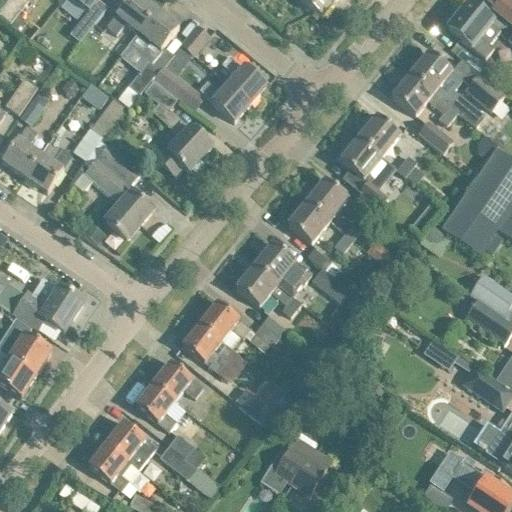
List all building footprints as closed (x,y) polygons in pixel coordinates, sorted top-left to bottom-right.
[(9,0),(0,12),(0,21),(9,28),(28,4),(23,0),(9,0)] [(66,0),(86,15),(86,14),(89,16),(98,4),(99,4),(101,0),(66,0)] [(125,28),(138,37),(157,14),(138,0),(130,0),(115,19),(116,20),(107,31),(116,39),(125,28)] [(334,0),(304,0),(301,4),(322,22),(338,3),(334,0)] [(501,0),(493,10),(503,18),(511,25),(511,7),(502,0),(501,0)] [(490,47),(501,33),(492,26),(493,25),(469,6),(448,32),(485,62),(494,51),(490,47)] [(157,14),(138,37),(129,49),(150,66),(160,55),(179,32),(157,14)] [(85,20),(70,38),(80,46),(80,45),(94,28),(95,27),(85,20)] [(184,46),(196,56),(209,41),(197,31),(184,46)] [(429,56),(410,78),(476,132),(486,121),(454,95),(462,85),(469,90),(465,95),(491,116),(504,100),(478,78),(461,64),(452,75),(429,56)] [(235,81),(228,89),(250,108),(266,90),(244,71),(244,72),(230,60),(222,69),(235,81)] [(142,95),(150,84),(156,76),(147,69),(129,92),(138,99),(139,99),(142,95)] [(153,82),(188,109),(197,98),(162,71),(153,82)] [(476,132),(410,78),(392,101),(415,120),(427,106),(443,118),(438,124),(447,131),(458,118),(476,132)] [(6,111),(19,119),(38,91),(25,83),(6,111)] [(177,105),(150,84),(142,95),(158,108),(152,115),(169,131),(181,142),(169,154),(164,150),(155,160),(175,178),(183,170),(189,175),(211,151),(190,132),(189,132),(170,114),(177,105)] [(250,108),(228,89),(221,97),(208,85),(199,95),(212,106),(212,107),(234,126),(250,108)] [(129,92),(119,104),(128,111),(132,107),(138,99),(129,92)] [(48,103),(38,96),(20,122),(30,129),(48,103)] [(103,143),(104,143),(128,113),(113,103),(91,132),(90,132),(73,156),(84,165),(101,141),(103,143)] [(377,120),(358,142),(382,161),(400,139),(377,120)] [(417,138),(443,159),(454,147),(428,125),(417,138)] [(2,165),(25,181),(41,158),(29,150),(37,138),(27,131),(19,143),(18,142),(2,165)] [(142,176),(104,143),(101,141),(84,165),(91,170),(84,177),(116,205),(119,202),(128,192),(142,176)] [(382,161),(358,142),(349,153),(345,149),(336,160),(340,164),(340,165),(363,184),(382,161)] [(41,158),(25,181),(48,197),(64,173),(63,173),(71,161),(61,154),(60,155),(48,147),(41,158)] [(511,164),(497,154),(443,234),(480,259),(484,252),(497,233),(511,242),(511,164)] [(405,182),(417,167),(408,160),(397,175),(405,182)] [(324,183),(306,206),(330,225),(348,203),(324,183)] [(403,185),(406,199),(417,197),(414,183),(403,185)] [(367,187),(359,196),(376,210),(380,213),(389,202),(377,193),(368,185),(367,187)] [(128,192),(119,202),(123,205),(105,225),(126,244),(153,214),(128,192)] [(359,196),(352,205),(369,219),(376,210),(359,196)] [(330,225),(306,206),(288,229),(311,248),(330,225)] [(356,224),(344,238),(353,245),(365,231),(356,224)] [(421,245),(439,260),(452,243),(433,229),(421,245)] [(497,233),(484,252),(492,258),(506,239),(497,233)] [(344,238),(334,251),(342,258),(353,245),(344,238)] [(373,248),(367,256),(394,278),(403,267),(376,244),(373,248)] [(272,247),(254,270),(302,309),(302,308),(294,301),(311,280),(296,267),(272,247)] [(309,261),(323,272),(325,275),(332,266),(315,253),(309,261)] [(412,263),(400,281),(417,292),(429,274),(412,263)] [(302,309),(254,270),(235,293),(259,312),(271,298),(286,310),(281,315),(290,323),(302,309)] [(323,272),(313,285),(347,313),(357,300),(325,275),(323,272)] [(0,308),(37,334),(44,323),(64,337),(83,306),(60,291),(59,292),(43,282),(33,298),(28,294),(25,298),(8,286),(9,284),(0,278),(0,308)] [(466,295),(467,296),(478,304),(504,321),(511,309),(511,297),(484,278),(479,286),(474,283),(466,295)] [(511,337),(511,328),(477,304),(465,321),(505,349),(511,337)] [(217,306),(200,328),(221,346),(232,354),(241,343),(242,344),(250,334),(239,325),(240,324),(233,319),(217,306)] [(262,328),(279,341),(286,333),(269,320),(262,328)] [(221,346),(199,328),(182,350),(204,368),(204,367),(216,377),(224,367),(212,358),(221,346)] [(270,348),(276,353),(283,345),(262,328),(256,337),(270,348)] [(17,349),(9,361),(36,379),(52,355),(24,337),(23,337),(11,330),(4,341),(17,349)] [(256,337),(250,344),(263,355),(269,348),(270,348),(256,337)] [(433,342),(423,356),(448,373),(457,359),(433,342)] [(36,379),(9,361),(0,374),(0,373),(0,388),(21,402),(36,379)] [(170,366),(152,388),(175,406),(184,394),(195,403),(202,393),(192,385),(193,385),(170,366)] [(511,395),(475,369),(462,389),(503,417),(511,403),(511,395)] [(175,406),(152,388),(135,410),(168,436),(186,415),(175,406)] [(265,408),(245,393),(235,405),(255,420),(265,408)] [(0,435),(11,418),(0,410),(0,435)] [(123,426),(105,448),(127,465),(127,466),(139,475),(148,463),(156,453),(146,445),(138,438),(123,426)] [(511,476),(511,444),(499,436),(485,456),(500,467),(499,468),(511,476)] [(168,450),(185,463),(194,452),(177,439),(168,450)] [(328,472),(326,471),(332,462),(297,440),(273,478),(309,501),(328,472)] [(105,448),(88,470),(104,482),(121,496),(129,487),(139,475),(127,466),(127,465),(105,448)] [(185,463),(168,450),(159,462),(211,501),(220,490),(185,463)] [(469,510),(471,511),(508,511),(511,508),(511,500),(499,492),(461,467),(453,478),(479,495),(469,510)] [(431,487),(423,499),(442,511),(445,511),(453,502),(431,487)] [(68,488),(61,496),(81,511),(97,511),(98,511),(68,488)] [(129,510),(133,511),(158,511),(160,510),(136,497),(129,510)]
